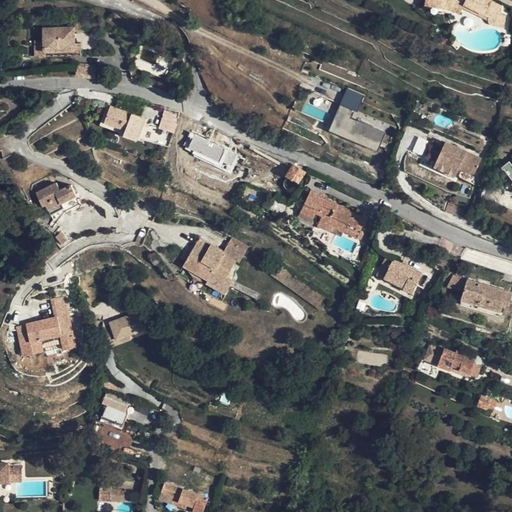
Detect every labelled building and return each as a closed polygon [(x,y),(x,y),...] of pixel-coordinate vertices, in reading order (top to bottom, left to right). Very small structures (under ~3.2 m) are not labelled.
[(458,11),(461,2),(457,0),(456,0),(452,8),(458,11)] [(491,25),(503,28),(504,18),(498,14),(499,6),(486,1),(483,0),(461,0),(461,2),(465,5),(487,16),(489,23),(491,25)] [(460,12),(489,23),(487,16),(465,5),(460,12)] [(75,22),(74,28),(74,32),(90,33),(90,24),(75,22)] [(74,32),(74,28),(44,29),(43,41),(44,51),(75,50),(75,43),(74,32)] [(44,56),(44,51),(43,41),(34,41),(34,56),(44,56)] [(185,67),(183,58),(175,55),(172,63),(185,67)] [(76,77),(95,80),(97,68),(93,68),(93,65),(86,64),(86,66),(77,65),(76,77)] [(361,88),(348,83),(342,98),(355,104),(361,88)] [(332,122),(346,127),(352,112),(355,104),(342,98),(332,122)] [(125,130),(124,135),(137,139),(144,119),(111,106),(105,122),(125,130)] [(387,126),(352,112),(346,127),(381,142),(387,126)] [(174,132),(177,124),(162,119),(160,127),(174,132)] [(192,157),(238,174),(246,151),(228,144),(227,147),(189,133),(184,148),(194,152),(192,157)] [(473,174),(480,158),(447,143),(436,166),(454,175),(458,166),(473,174)] [(511,166),(508,162),(501,167),(511,181),(511,166)] [(294,165),(292,166),(287,175),(299,182),(305,172),(294,165)] [(67,209),(64,204),(79,198),(74,186),(63,191),(60,185),(41,195),(46,206),(49,205),(54,215),(67,209)] [(503,195),(511,196),(511,186),(505,186),(503,195)] [(302,212),(312,218),(315,213),(322,216),(319,224),(330,230),(332,225),(362,239),(365,232),(361,230),(363,225),(365,225),(367,218),(328,199),(329,197),(323,194),(322,197),(311,191),(302,212)] [(153,208),(140,200),(135,209),(148,217),(153,208)] [(463,213),(464,208),(448,203),(447,205),(445,212),(461,218),(463,213)] [(310,223),(312,218),(302,212),(299,218),(310,223)] [(64,241),(68,243),(71,240),(63,234),(59,239),(64,241)] [(201,237),(185,266),(208,280),(207,283),(225,294),(233,279),(227,276),(237,258),(224,251),(201,237)] [(230,241),(224,251),(237,258),(240,260),(246,250),(230,241)] [(443,272),(448,262),(432,254),(429,262),(434,266),(443,272)] [(393,259),(387,271),(384,278),(412,293),(418,282),(422,275),(423,274),(407,265),(402,263),(393,259)] [(323,300),(325,298),(281,266),(279,270),(273,272),(270,275),(320,311),(323,307),(323,300)] [(377,275),(384,278),(387,271),(381,267),(377,275)] [(424,285),(428,278),(422,275),(418,282),(424,285)] [(448,286),(464,291),(467,279),(453,275),(448,286)] [(509,304),(511,294),(511,292),(485,284),(484,288),(479,286),(480,283),(467,279),(464,291),(461,299),(501,311),(503,302),(509,304)] [(59,317),(18,328),(23,345),(42,340),(63,335),(63,337),(75,334),(65,298),(54,299),(59,317)] [(460,303),(499,314),(501,311),(461,299),(460,303)] [(107,326),(101,328),(103,337),(111,334),(116,345),(127,339),(146,330),(139,315),(108,329),(107,326)] [(78,346),(75,334),(63,337),(66,349),(78,346)] [(111,334),(103,337),(111,354),(130,345),(127,339),(116,345),(111,334)] [(45,352),(42,340),(23,345),(26,357),(45,352)] [(422,361),(436,366),(443,348),(429,343),(422,361)] [(474,362),(474,360),(464,356),(465,353),(457,350),(456,353),(444,349),(438,365),(451,369),(452,366),(469,372),(477,375),(481,365),(474,362)] [(476,355),(466,351),(465,353),(464,356),(474,360),(476,355)] [(468,376),(469,372),(452,366),(451,369),(450,370),(468,376)] [(145,406),(130,401),(107,392),(103,403),(126,412),(125,414),(139,420),(145,406)] [(481,395),(477,406),(487,410),(491,399),(481,395)] [(496,401),(491,399),(487,410),(492,412),(496,401)] [(149,439),(152,433),(141,428),(138,435),(149,439)] [(0,481),(9,482),(9,466),(9,463),(0,463),(0,481)] [(22,465),(9,466),(9,482),(22,481),(22,465)] [(203,511),(209,497),(165,482),(161,494),(180,500),(179,502),(195,507),(193,511),(194,511),(203,511)] [(118,501),(132,502),(133,490),(111,489),(110,500),(111,501),(118,501)] [(159,500),(193,511),(195,507),(179,502),(180,500),(161,494),(159,500)] [(101,499),(100,511),(110,511),(111,501),(110,500),(101,499)]
